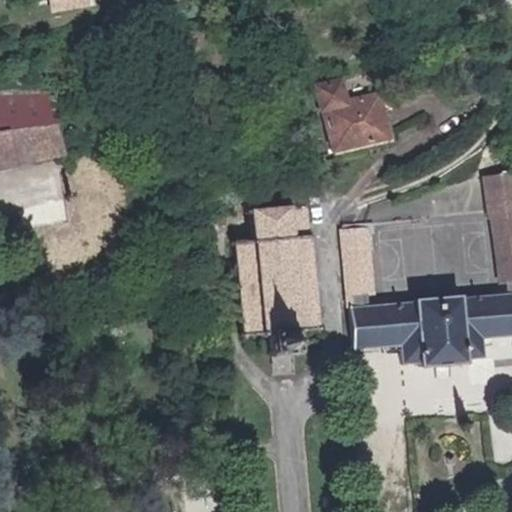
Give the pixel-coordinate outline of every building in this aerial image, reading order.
[(90,0),(48,0),(49,9),(91,6),(90,0)] [(511,0),(502,0),(510,16),(511,15),(511,0)] [(341,100),(337,79),(310,84),(314,106),(319,105),(328,153),(386,142),(377,93),(341,100)] [(47,88),(0,87),(0,127),(56,121),(47,88)] [(0,127),(0,170),(66,156),(56,121),(0,127)] [(499,294),(511,293),(511,174),(490,176),(499,294)] [(311,232),(281,233),(280,210),(283,210),(283,205),(278,205),(278,201),(273,201),(273,206),(254,207),(254,202),(250,202),(250,207),(245,208),(245,211),(250,211),(250,219),(251,237),(234,237),(229,238),(229,246),(232,246),(233,263),(231,264),(232,287),(236,287),(236,306),(233,306),(233,310),(237,310),(238,329),(235,329),(236,334),(239,334),(239,338),(243,338),(243,333),(256,333),(256,336),(261,336),(260,333),(265,333),(266,351),(263,351),(263,356),(267,356),(268,372),(291,371),(290,354),(294,354),(294,349),(290,349),(289,342),(295,342),(295,337),(293,337),(292,335),(288,335),(288,331),(293,331),(293,334),(298,334),(297,329),(310,329),(310,331),(315,331),(315,327),(318,327),(317,322),(313,322),(312,305),(314,305),(314,302),(317,301),(316,296),(312,296),(311,281),(314,281),(312,255),(309,255),(308,236),(311,236),(311,232)] [(309,204),(283,205),(283,210),(280,210),(281,233),(311,232),(309,204)] [(233,216),(234,237),(251,237),(250,219),(238,220),(237,216),(233,216)] [(44,268),(107,253),(100,224),(37,238),(44,268)] [(346,300),(346,306),(374,304),(368,226),(340,228),(346,300)] [(478,336),(511,333),(511,293),(499,294),(374,304),(346,306),(349,349),(394,345),(396,363),(415,361),(415,367),(430,365),(431,377),(446,375),(445,363),(461,362),(461,357),(480,356),(478,336)]
